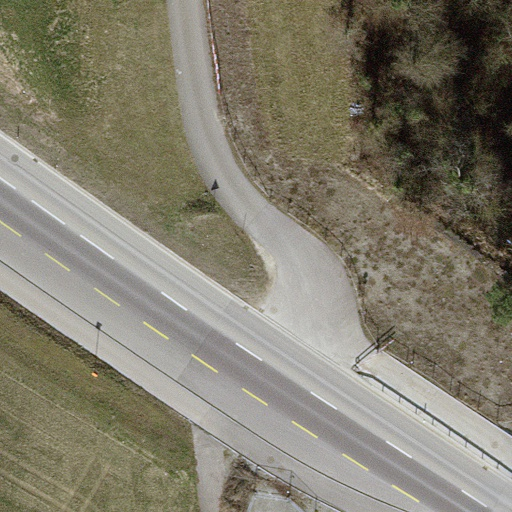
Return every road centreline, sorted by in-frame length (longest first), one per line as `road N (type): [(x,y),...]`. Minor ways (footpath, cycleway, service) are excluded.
road 1 (unclassified): [(296,382),(324,333),(324,305),(298,253),(244,204),(213,150),(189,0)]
road 2 (primary): [(296,382),(0,176)]
road 3 (primary): [(499,511),(296,382)]
